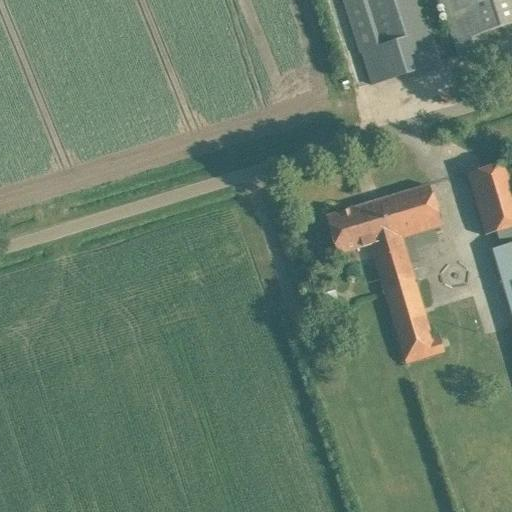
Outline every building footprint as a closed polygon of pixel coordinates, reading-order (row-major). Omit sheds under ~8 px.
[(420,0),(343,0),(361,52),(366,66),(372,85),(441,63),(434,44),(420,0)] [(511,0),(441,0),(454,38),(460,57),(490,47),(485,32),(511,23),(511,0)] [(486,236),(511,228),(511,175),(508,162),(467,174),(486,236)] [(326,217),(332,236),(337,254),(374,243),(378,256),(374,258),(406,363),(445,352),(439,334),(431,337),(402,238),(441,226),(429,185),(326,217)] [(511,243),(492,250),(511,318),(511,243)] [(328,283),(302,292),(307,309),(333,301),(328,283)]
